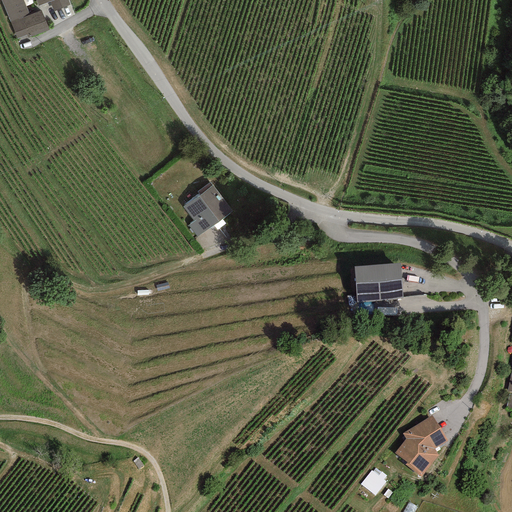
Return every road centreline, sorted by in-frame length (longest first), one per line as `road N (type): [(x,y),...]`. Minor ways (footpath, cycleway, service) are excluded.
road 1 (unclassified): [(103,0),(193,129),(241,176),(323,212),(417,220),(511,246)]
road 2 (track): [(207,253),(92,291),(38,270),(24,285),(42,375),(101,439),(138,447),(149,458),(167,511)]
road 3 (track): [(376,0),(365,107),(323,212)]
